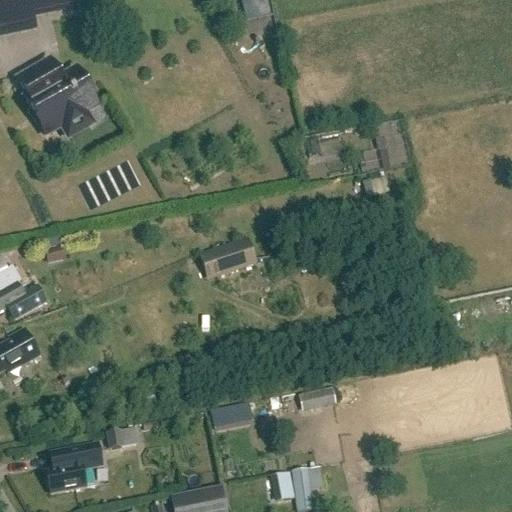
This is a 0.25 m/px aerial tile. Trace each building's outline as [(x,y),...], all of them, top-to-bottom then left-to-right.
[(75,11),(73,0),(5,0),(0,1),(0,39),(36,32),(34,20),(75,11)] [(60,82),(50,65),(18,83),(28,101),(24,103),(44,137),(62,127),(68,137),(88,126),(82,115),(96,107),(76,73),(60,82)] [(207,283),(256,267),(247,240),(198,256),(207,283)] [(21,284),(12,269),(0,275),(0,315),(6,312),(13,323),(45,305),(37,289),(23,297),(16,286),(21,284)] [(330,286),(320,289),(324,304),(334,301),(330,286)] [(7,377),(38,360),(22,331),(8,340),(10,343),(0,348),(0,376),(5,374),(7,377)] [(315,394),(298,397),(302,414),(318,410),(315,394)] [(252,465),(251,428),(223,429),(224,458),(235,457),(235,466),(252,465)] [(123,451),(123,449),(120,433),(105,436),(108,453),(123,451)] [(52,497),(87,490),(84,474),(103,470),(99,447),(56,455),(59,472),(48,474),(52,497)] [(295,511),(310,511),(312,511),(307,472),(291,474),(295,511)] [(226,511),(222,489),(201,493),(204,511),(226,511)]
